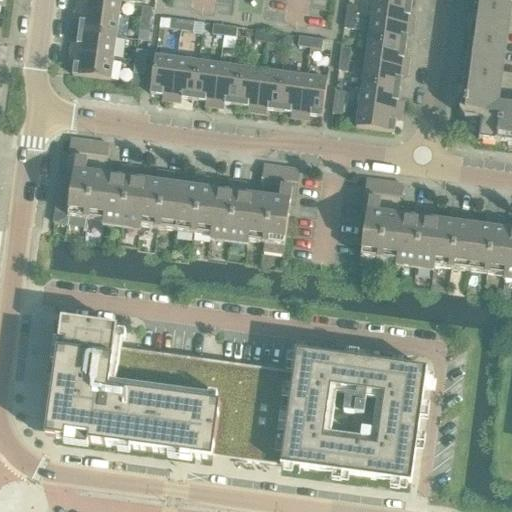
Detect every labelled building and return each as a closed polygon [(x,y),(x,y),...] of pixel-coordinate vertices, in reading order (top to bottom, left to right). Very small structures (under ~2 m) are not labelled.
[(77,2),(76,12),(118,18),(120,0),(82,0),(82,3),(77,2)] [(373,0),(370,21),(413,27),(414,18),(409,17),(411,5),(373,0)] [(461,101),(459,114),(464,120),(476,121),(482,122),(480,131),(479,141),(508,144),(511,145),(511,112),(500,111),(493,110),(494,99),(496,82),(499,65),(501,49),(503,31),(505,15),(507,6),(511,6),(511,0),(474,0),(475,0),(473,10),(472,20),(471,27),(470,34),(469,44),(467,54),(466,61),(466,68),(463,87),(462,94),(461,101)] [(346,6),(345,18),(355,19),(356,7),(346,6)] [(142,9),(141,20),(150,22),(152,10),(142,9)] [(79,22),(78,34),(116,39),(118,18),(76,12),(74,21),(79,22)] [(345,18),(343,30),(353,31),(355,19),(345,18)] [(139,32),(149,34),(150,22),(141,20),(139,32)] [(169,31),(181,33),(182,23),(171,21),(169,31)] [(370,21),(367,43),(405,48),(407,36),(412,37),(413,27),(370,21)] [(182,23),(181,33),(192,34),(194,24),(182,23)] [(211,37),(223,38),(224,29),(213,27),(211,37)] [(224,29),(223,38),(235,40),(236,30),(224,29)] [(254,42),(266,44),(267,34),(256,33),(254,42)] [(71,45),(70,55),(113,61),(116,39),(78,34),(76,46),(71,45)] [(267,34),(266,44),(278,45),(279,36),(267,34)] [(297,48),(309,50),(310,40),(299,38),(297,48)] [(310,40),(309,50),(320,51),(322,42),(310,40)] [(367,43),(364,65),(407,70),(408,61),(403,61),(405,48),(367,43)] [(340,49),(339,61),(349,62),(350,51),(340,49)] [(136,52),(134,63),(144,65),(146,53),(136,52)] [(72,77),(110,82),(113,61),(70,55),(68,64),(74,64),(72,77)] [(155,58),(150,96),(162,98),(162,103),(171,104),(177,61),(155,58)] [(177,61),(171,104),(180,106),(181,100),(193,102),(198,64),(177,61)] [(339,61),(337,73),(347,74),(349,62),(339,61)] [(133,75),(143,76),(144,65),(134,63),(133,75)] [(198,64),(193,102),(205,104),(204,109),(213,110),(219,67),(198,64)] [(364,65),(361,86),(399,91),(401,79),(406,80),(407,70),(364,65)] [(219,67),(213,110),(223,112),(224,106),(236,108),(241,70),(219,67)] [(241,70),(236,108),(248,110),(247,115),(256,116),(262,73),(241,70)] [(262,73),(256,116),(266,117),(266,112),(278,113),(284,76),(262,73)] [(284,76),(278,113),(291,115),(290,120),(299,122),(305,79),(284,76)] [(305,79),(299,122),(309,123),(309,118),(321,119),(327,82),(305,79)] [(361,86),(358,108),(401,113),(403,104),(397,103),(399,91),(361,86)] [(335,93),(333,104),(343,106),(344,94),(335,93)] [(333,104),(332,116),(341,117),(343,106),(333,104)] [(358,108),(355,129),(393,134),(395,122),(400,123),(401,113),(358,108)] [(70,141),(68,154),(87,157),(89,144),(70,141)] [(89,144),(87,157),(107,160),(109,146),(89,144)] [(60,176),(53,225),(83,229),(85,230),(86,221),(103,224),(121,226),(139,228),(157,231),(193,236),(211,238),(230,240),(248,243),(265,245),(263,253),(265,253),(283,255),(285,239),(286,233),(288,219),(289,209),(290,207),(292,189),(261,185),(260,195),(263,200),(101,178),(105,174),(106,165),(75,160),(73,178),(65,177),(60,176)] [(262,180),(280,182),(281,170),(263,167),(262,180)] [(119,180),(128,181),(130,170),(121,168),(119,180)] [(130,170),(128,181),(137,182),(139,171),(130,170)] [(281,170),(280,182),(298,185),(299,173),(281,170)] [(155,185),(164,186),(165,175),(157,173),(155,185)] [(165,175),(164,186),(173,187),(174,176),(165,175)] [(191,190),(200,191),(202,179),(193,178),(191,190)] [(202,179),(200,191),(209,192),(210,181),(202,179)] [(364,194),(382,197),(384,184),(365,181),(364,194)] [(227,194),(236,195),(237,184),(228,183),(227,194)] [(237,184),(236,195),(245,196),(246,186),(237,184)] [(384,184),(382,197),(400,199),(402,186),(384,184)] [(361,250),(359,267),(377,270),(379,270),(381,261),(396,264),(414,266),(433,268),(451,270),(469,273),(487,275),(505,278),(511,278),(511,232),(395,217),(399,213),(400,204),(369,200),(366,217),(366,218),(364,229),(362,244),(361,250)] [(413,219),(422,220),(423,210),(414,208),(413,219)] [(423,210),(422,220),(431,221),(432,211),(423,210)] [(448,224),(457,225),(459,214),(450,213),(448,224)] [(459,214),(457,225),(466,226),(467,216),(459,214)] [(484,228),(493,230),(495,219),(486,218),(484,228)] [(495,219),(493,230),(502,231),(504,221),(495,219)] [(118,333),(62,325),(45,443),(212,466),(213,458),(239,462),(239,466),(411,490),(427,376),(297,358),(294,379),(122,354),(123,347),(116,346),(118,333)]
